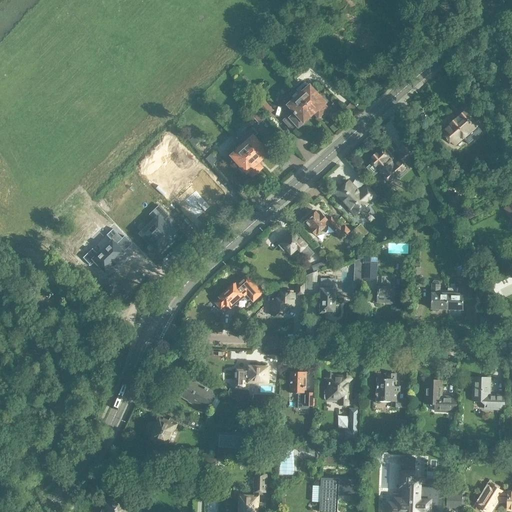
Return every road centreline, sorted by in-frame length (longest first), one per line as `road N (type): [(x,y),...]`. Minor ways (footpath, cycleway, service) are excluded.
road 1 (secondary): [(165,307),(331,150),(495,16)]
road 2 (residential): [(165,307),(212,330),(511,341)]
road 3 (secondary): [(37,511),(96,451),(165,307)]
road 4 (track): [(0,232),(161,318)]
